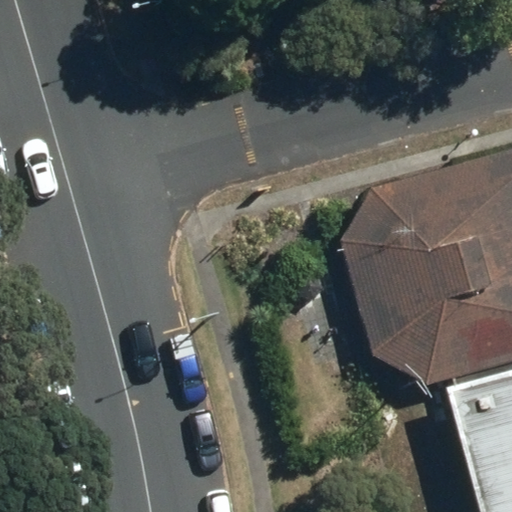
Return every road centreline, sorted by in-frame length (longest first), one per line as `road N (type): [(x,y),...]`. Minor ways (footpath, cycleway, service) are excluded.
road 1 (residential): [(87,244),(150,511)]
road 2 (residential): [(13,6),(87,244)]
